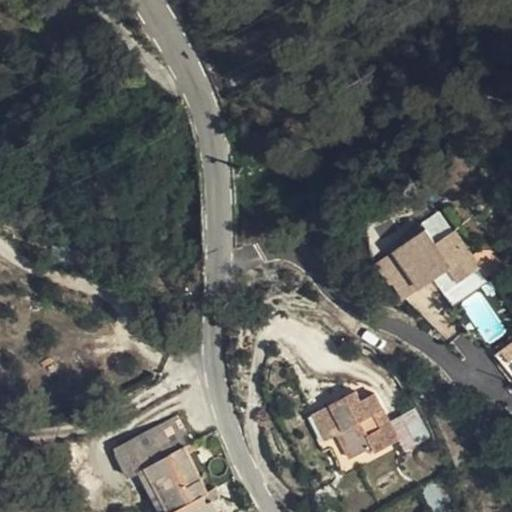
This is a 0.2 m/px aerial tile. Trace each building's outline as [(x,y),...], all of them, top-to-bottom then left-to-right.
[(450,267),(459,261),(469,274),(488,260),(461,223),(444,235),(434,221),(402,244),(430,282),(443,272),(450,267)] [(450,267),(443,272),(448,279),(455,273),(450,267)] [(511,339),(502,345),(511,364),(511,339)] [(406,437),(398,420),(380,387),(365,396),(361,386),(334,400),(346,426),(338,431),(350,457),(369,447),(374,455),(406,437)] [(146,456),(159,449),(202,426),(211,421),(197,394),(132,427),(146,456)] [(346,426),(334,400),(316,410),(329,436),(338,431),(346,426)] [(408,441),(430,423),(422,406),(398,420),(406,437),(408,441)] [(202,426),(207,437),(216,431),(211,421),(202,426)] [(437,437),(430,423),(408,441),(413,450),(437,437)] [(189,511),(228,511),(249,500),(235,472),(227,477),(207,437),(202,426),(159,449),(189,511)]
